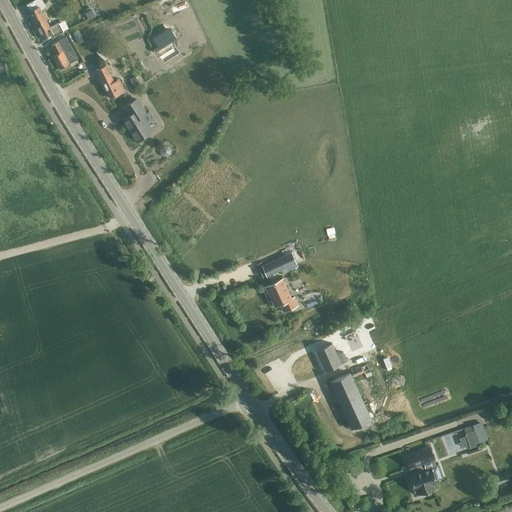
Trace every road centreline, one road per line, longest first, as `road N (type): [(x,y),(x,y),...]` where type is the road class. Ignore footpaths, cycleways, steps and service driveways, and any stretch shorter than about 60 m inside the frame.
road 1 (tertiary): [(248,399),(1,0)]
road 2 (unclassified): [(0,507),(248,399)]
road 3 (tertiary): [(327,511),(248,399)]
